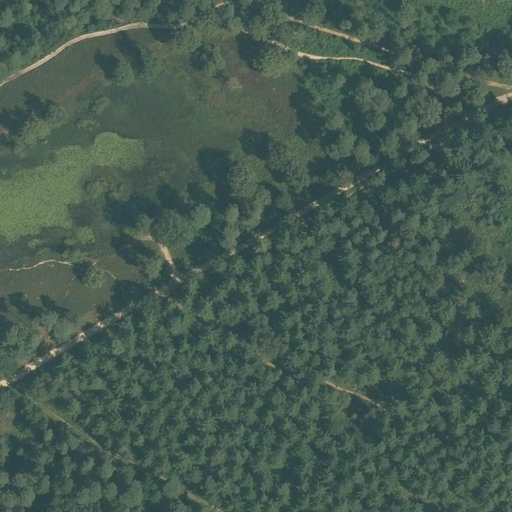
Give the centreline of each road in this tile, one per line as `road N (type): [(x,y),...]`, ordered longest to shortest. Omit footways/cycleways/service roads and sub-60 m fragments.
road 1 (track): [(511,98),(461,116),(158,292)]
road 2 (track): [(212,508),(63,423),(10,380)]
road 3 (track): [(158,292),(0,385)]
